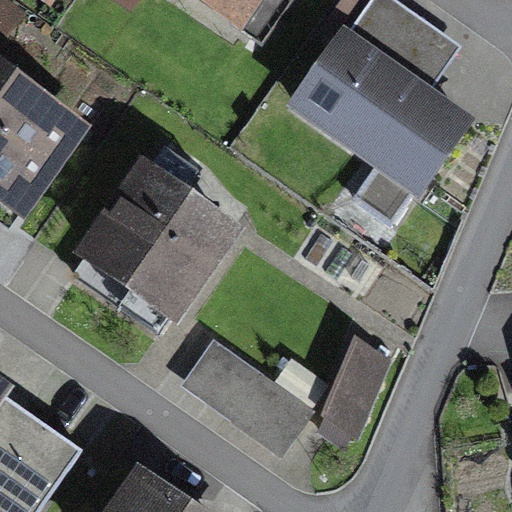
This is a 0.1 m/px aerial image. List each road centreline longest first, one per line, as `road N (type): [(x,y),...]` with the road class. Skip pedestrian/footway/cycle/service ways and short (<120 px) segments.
road 1 (residential): [(0,303),(294,511)]
road 2 (residential): [(511,191),(372,511)]
